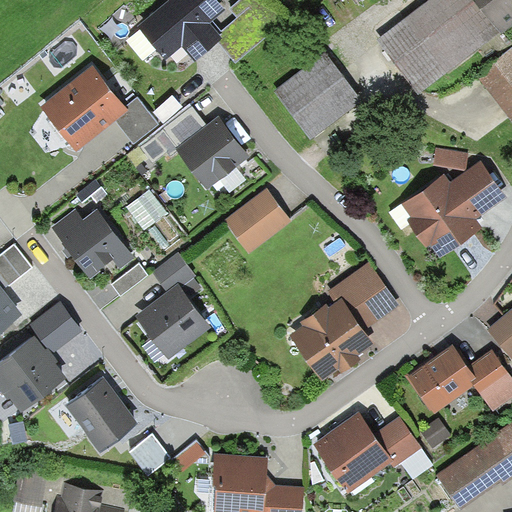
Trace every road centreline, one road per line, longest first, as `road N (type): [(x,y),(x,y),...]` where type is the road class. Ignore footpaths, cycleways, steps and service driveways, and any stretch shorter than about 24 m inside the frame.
road 1 (residential): [(202,59),(277,157),(363,232),(431,326)]
road 2 (residential): [(1,195),(143,382),(181,403),(224,390)]
road 3 (residential): [(431,326),(326,408),(289,421),(224,390)]
road 4 (residential): [(511,238),(488,282),(431,326)]
